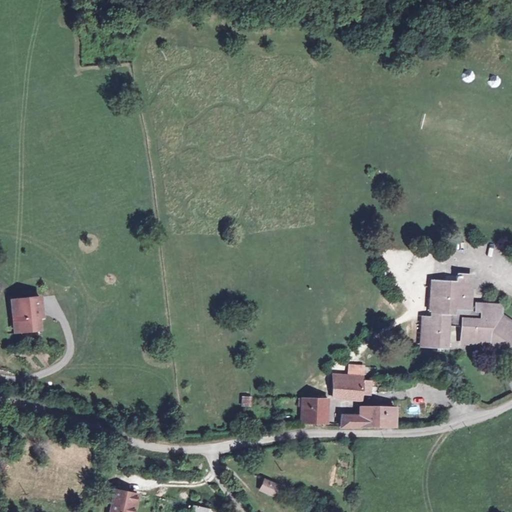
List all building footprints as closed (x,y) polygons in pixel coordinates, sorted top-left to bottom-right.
[(458,279),(429,278),(427,307),(432,308),(430,316),(419,313),(417,345),(456,345),(491,345),(506,353),(511,342),(511,317),(502,309),(502,301),(473,299),(473,273),(458,271),(458,279)] [(41,297),(11,299),(13,333),(43,331),(41,297)] [(347,374),(329,373),(328,398),(371,401),(372,381),(373,361),(348,359),(347,374)] [(240,395),(240,406),(251,406),(251,395),(240,395)] [(331,400),(302,397),(300,419),(329,422),(331,400)] [(397,428),(398,406),(359,405),(359,414),(342,413),(341,427),(397,428)] [(257,490),(272,496),(277,484),(262,478),(257,490)] [(134,511),(138,491),(111,486),(106,511),(134,511)]
